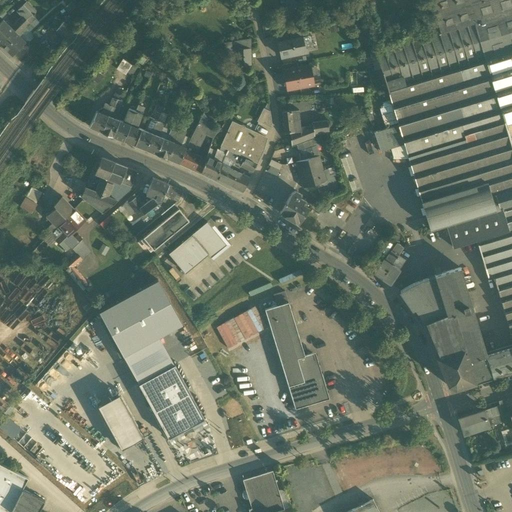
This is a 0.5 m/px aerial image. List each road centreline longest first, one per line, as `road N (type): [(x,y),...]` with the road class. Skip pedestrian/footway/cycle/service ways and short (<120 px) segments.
road 1 (residential): [(440,403),(198,477),(132,511)]
road 2 (tertiary): [(243,206),(348,271),(380,302),(419,353),(440,403)]
road 3 (tertiary): [(0,65),(79,135),(243,206)]
road 4 (residential): [(243,206),(276,135),(272,82),(247,0)]
